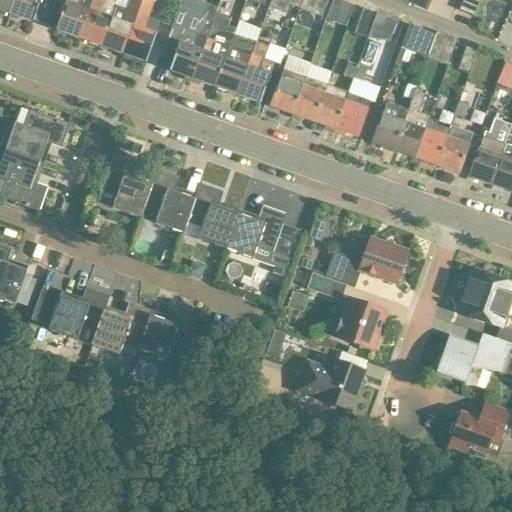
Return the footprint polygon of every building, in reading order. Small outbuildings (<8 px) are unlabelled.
[(0,0),(0,12),(10,16),(15,0),(0,0)] [(15,0),(10,16),(32,24),(34,18),(46,22),(53,0),(15,0)] [(78,40),(92,0),(53,0),(46,22),(57,26),(55,32),(78,40)] [(100,49),(115,8),(102,3),(103,0),(92,0),(78,40),(100,49)] [(123,57),(143,0),(130,0),(127,12),(115,8),(100,49),(123,57)] [(143,0),(123,57),(146,65),(161,22),(148,18),(154,0),(143,0)] [(294,7),(300,9),(303,0),(271,0),(269,7),(286,14),(289,5),(294,7)] [(325,20),(333,0),(303,0),(300,9),(325,20)] [(353,7),(334,0),(333,0),(325,20),(345,28),(353,7)] [(401,0),(425,10),(429,0),(401,0)] [(481,0),(463,0),(459,12),(473,18),(481,0)] [(191,81),(215,14),(217,10),(205,6),(195,36),(183,32),(169,73),(191,81)] [(369,35),(375,15),(363,10),(353,36),(367,40),(369,35)] [(233,36),(235,30),(227,27),(230,20),(215,14),(191,81),(214,89),(233,36)] [(427,60),(435,37),(409,26),(393,65),(409,70),(414,55),(427,60)] [(436,33),(435,37),(427,60),(446,67),(457,42),(436,33)] [(246,39),(246,40),(233,36),(214,89),(237,97),(256,44),(255,44),(256,43),(246,39)] [(256,44),(237,97),(259,105),(274,65),(263,61),(268,48),(256,44)] [(465,49),(458,71),(469,75),(477,53),(465,49)] [(352,81),(356,67),(346,64),(342,78),(352,81)] [(511,68),(505,66),(497,84),(497,85),(511,91),(511,68)] [(356,67),(352,81),(362,84),(366,70),(356,67)] [(292,116),(305,79),(283,71),(270,109),(292,116)] [(313,124),(327,86),(305,79),(292,116),(313,124)] [(475,86),(467,83),(465,82),(454,116),(463,119),(475,86)] [(335,132),(347,96),(348,94),(327,86),(313,124),(335,132)] [(415,160),(428,124),(427,124),(429,118),(417,114),(424,96),(415,93),(411,102),(412,102),(408,113),(407,112),(393,153),(415,160)] [(347,96),(335,132),(356,139),(369,103),(347,96)] [(393,153),(407,112),(386,105),(372,145),(393,153)] [(5,152),(39,164),(46,145),(61,150),(69,126),(30,113),(24,128),(14,125),(5,152)] [(449,131),(428,124),(415,160),(436,168),(449,131)] [(449,131),(436,168),(458,176),(472,135),(450,127),(449,131)] [(490,187),(505,146),(493,142),(483,138),(468,179),(490,187)] [(511,148),(505,146),(490,187),(511,194),(511,148)] [(32,184),(39,164),(5,152),(0,165),(0,181),(5,183),(0,197),(0,199),(39,213),(47,189),(32,184)] [(143,207),(151,186),(132,179),(137,164),(113,156),(100,195),(115,200),(112,211),(140,220),(144,207),(143,207)] [(186,221),(193,201),(174,194),(180,179),(156,171),(151,186),(143,207),(144,207),(159,212),(154,226),(183,236),(188,222),(186,221)] [(225,251),(237,216),(217,209),(222,194),(199,186),(193,201),(186,221),(188,222),(202,227),(197,241),(225,251)] [(237,216),(225,251),(252,260),(256,250),(272,256),(272,255),(289,261),(299,232),(282,226),(286,217),(262,208),(257,223),(237,216)] [(118,242),(122,232),(112,228),(108,238),(118,242)] [(324,280),(345,288),(345,287),(354,290),(360,273),(395,286),(398,278),(401,277),(406,264),(404,261),(407,253),(394,249),(390,242),(384,245),(370,240),(364,257),(361,256),(351,260),(334,254),(324,280)] [(0,300),(15,306),(26,273),(6,266),(12,250),(0,246),(0,300)] [(174,256),(164,253),(159,265),(170,269),(174,256)] [(311,263),(302,260),(299,269),(308,272),(311,263)] [(199,281),(204,267),(191,263),(186,277),(199,281)] [(495,328),(503,305),(509,286),(472,273),(465,290),(468,293),(465,301),(462,301),(457,314),(495,328)] [(345,288),(324,280),(312,275),(307,290),(340,302),(345,288)] [(95,337),(104,313),(109,298),(85,290),(80,305),(60,298),(48,331),(75,341),(79,331),(94,337),(95,337)] [(20,292),(16,304),(27,308),(31,295),(20,291),(20,292)] [(385,314),(346,301),(332,338),(371,352),(373,349),(376,350),(380,339),(377,338),(385,314)] [(139,352),(150,318),(152,314),(128,305),(123,320),(104,313),(95,337),(94,337),(90,347),(118,357),(122,346),(139,352)] [(150,318),(139,352),(165,361),(169,351),(185,357),(199,318),(175,310),(170,325),(150,318)] [(496,341),(511,346),(511,331),(500,328),(496,341)] [(274,333),(270,344),(282,348),(286,337),(274,333)] [(511,347),(511,346),(496,341),(482,336),(478,347),(468,344),(467,346),(462,344),(462,343),(456,340),(449,337),(440,360),(436,360),(435,375),(466,386),(472,369),(502,375),(511,347)] [(361,373),(329,362),(326,369),(306,362),(298,384),(318,392),(316,399),(350,412),(359,387),(357,386),(361,373)] [(511,414),(510,414),(484,404),(478,421),(460,414),(455,427),(452,425),(448,435),(452,436),(447,448),(466,455),(468,451),(486,458),(492,440),(500,443),(507,421),(511,423),(511,414)]
